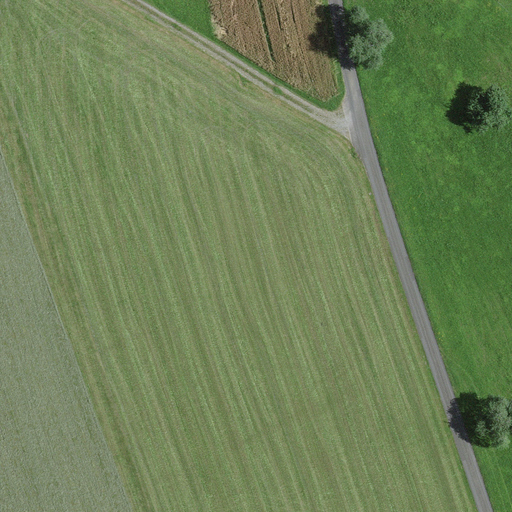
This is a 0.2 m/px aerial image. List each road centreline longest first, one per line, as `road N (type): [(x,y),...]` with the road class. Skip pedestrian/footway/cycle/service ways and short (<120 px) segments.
road 1 (residential): [(488,511),(384,210),(335,0)]
road 2 (track): [(122,0),(368,144)]
